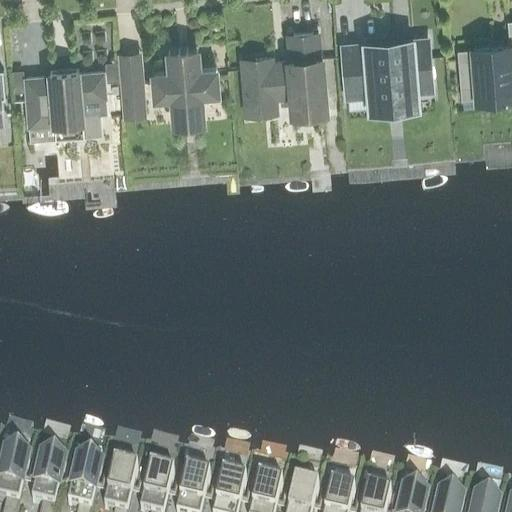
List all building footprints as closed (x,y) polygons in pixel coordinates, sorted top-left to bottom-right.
[(246,105),(275,103),(275,97),(291,95),(292,105),(326,102),(322,56),(319,56),(317,32),(288,35),(290,59),(288,59),(288,61),(272,63),(271,57),(242,59),(246,105)] [(426,40),(345,47),(344,47),(348,92),(372,90),(372,97),(372,98),(372,101),(373,101),(415,97),(415,95),(414,93),(414,86),(430,85),(431,85),(427,40),(426,40)] [(511,43),(509,44),(474,47),(474,48),(458,49),(461,88),(478,87),(479,98),(479,99),(511,95),(511,43)] [(198,55),(169,57),(170,72),(154,73),(156,97),(172,96),(174,113),(203,110),(201,93),(218,92),(216,68),(199,69),(198,55)] [(117,61),(106,62),(108,82),(119,81),(117,61)] [(22,69),(11,70),(13,92),(24,91),(22,69)] [(50,77),(26,79),(30,125),(47,123),(47,121),(61,120),(62,136),(101,133),(99,111),(106,111),(103,72),(79,74),(79,70),(50,72),(50,77)] [(120,84),(123,119),(148,117),(144,82),(120,84)] [(16,511),(29,460),(19,458),(19,454),(0,449),(0,499),(6,501),(3,511),(16,511)] [(40,511),(53,511),(65,464),(55,461),(56,458),(35,453),(28,482),(36,484),(32,502),(42,505),(40,511)] [(77,511),(90,511),(101,467),(91,465),(92,461),(71,457),(64,486),(72,488),(68,506),(78,508),(77,511)] [(114,511),(127,511),(138,471),(127,468),(128,465),(107,460),(100,489),(108,491),(104,509),(114,511)] [(164,511),(174,474),(163,472),(164,468),(143,464),(137,493),(144,495),(140,511),(164,511)] [(201,511),(210,478),(199,475),(200,472),(180,467),(173,496),(181,498),(177,511),(201,511)] [(238,511),(246,481),(236,479),(236,475),(216,470),(209,500),(217,502),(214,511),(238,511)] [(275,511),(282,485),(272,482),(273,479),(252,474),(245,503),(253,505),(251,511),(275,511)] [(312,511),(318,489),(308,486),(309,483),(288,478),(281,507),(289,509),(288,511),(312,511)] [(349,511),(355,492),(344,489),(345,486),(324,481),(317,510),(324,511),(349,511)] [(386,511),(391,495),(380,493),(381,489),(360,484),(353,511),(386,511)] [(391,511),(423,511),(427,499),(416,496),(417,493),(397,488),(391,511)] [(428,511),(460,511),(463,502),(453,500),(453,496),(433,491),(428,511)] [(497,511),(499,506),(489,503),(490,500),(469,495),(464,511),(497,511)] [(511,511),(511,499),(505,498),(501,511),(511,511)]
